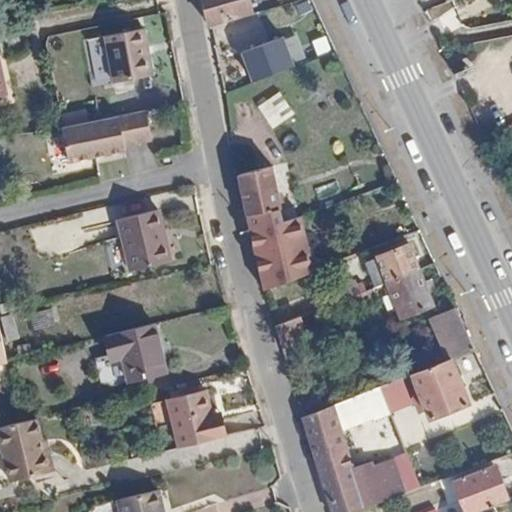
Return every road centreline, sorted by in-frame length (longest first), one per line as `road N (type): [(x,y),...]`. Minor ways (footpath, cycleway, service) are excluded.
road 1 (residential): [(318,511),(238,248),(223,165)]
road 2 (primary): [(365,0),(511,313)]
road 3 (residential): [(0,222),(223,165)]
road 4 (residential): [(223,165),(192,0)]
